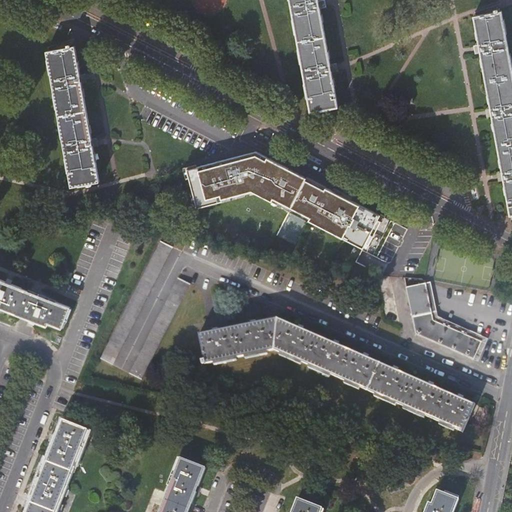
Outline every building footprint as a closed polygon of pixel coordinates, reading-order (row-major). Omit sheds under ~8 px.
[(290,0),(311,111),(338,107),(332,68),(320,4),(319,0),(290,0)] [(511,66),(502,10),(499,11),(499,8),(495,9),(495,11),(474,15),(480,48),(492,112),(503,175),(510,214),(511,213),(511,66)] [(47,51),(72,186),(100,181),(93,142),(81,78),(75,45),(72,46),(71,43),(67,44),(68,47),(47,51)] [(257,150),(188,168),(198,207),(223,200),(223,198),(253,190),(273,200),(274,198),(311,217),(310,219),(337,233),(339,231),(345,234),(343,237),(364,247),(367,243),(370,244),(385,216),(257,150)] [(273,200),(310,219),(311,217),(274,198),(273,200)] [(113,365),(173,247),(161,241),(101,359),(113,365)] [(191,284),(178,278),(130,374),(142,380),(191,284)] [(70,307),(0,279),(0,307),(47,326),(49,323),(62,328),(70,307)] [(417,334),(475,359),(482,341),(472,336),(458,330),(434,319),(427,282),(407,286),(417,334)] [(275,350),(464,432),(476,405),(278,318),(199,334),(204,365),(275,350)] [(55,511),(58,505),(88,430),(63,421),(27,511),(55,511)] [(455,453),(466,456),(467,448),(456,446),(455,453)] [(182,459),(160,511),(188,511),(206,468),(182,459)] [(453,511),(459,499),(438,491),(433,504),(430,503),(426,511),(453,511)] [(321,511),(323,509),(299,499),(293,511),(321,511)]
